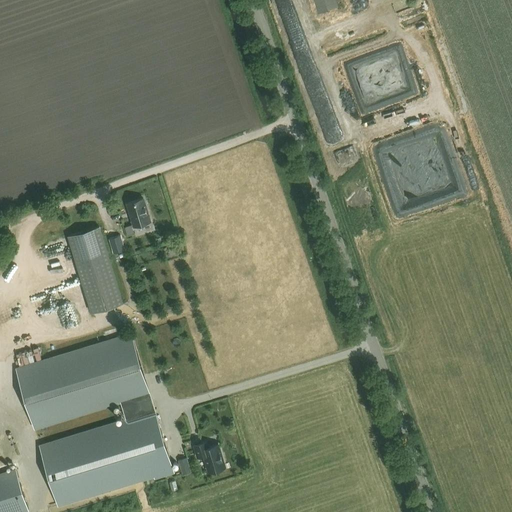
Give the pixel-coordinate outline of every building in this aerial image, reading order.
[(314,0),(319,13),(337,7),(334,0),(314,0)] [(127,203),(134,226),(151,221),(144,198),(127,203)] [(134,233),(132,225),(125,227),(128,235),(134,233)] [(91,313),(124,303),(100,226),(68,235),(91,313)] [(59,274),(65,273),(56,238),(30,245),(33,255),(27,257),(28,263),(32,262),(39,288),(46,286),(46,284),(60,280),(59,274)] [(0,328),(3,339),(55,325),(46,290),(39,292),(31,263),(0,271),(0,328)] [(132,335),(17,370),(35,429),(121,403),(150,394),(132,335)] [(127,420),(40,446),(58,504),(154,474),(155,478),(175,472),(151,394),(121,403),(127,420)] [(207,441),(194,445),(198,457),(205,455),(209,472),(225,467),(218,444),(209,447),(207,441)] [(191,471),(187,458),(178,460),(182,474),(191,471)] [(0,511),(17,511),(29,509),(17,470),(0,474),(0,511)] [(170,482),(172,491),(178,489),(176,480),(170,482)]
